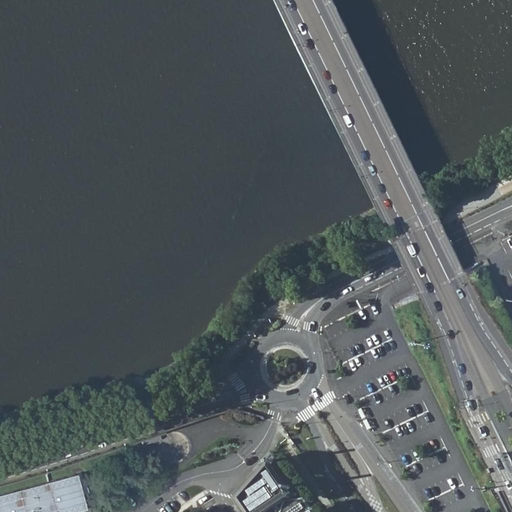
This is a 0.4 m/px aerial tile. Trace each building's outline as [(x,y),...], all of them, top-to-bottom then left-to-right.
[(364,409),(360,411),(365,420),(369,418),(364,409)] [(370,419),(366,421),(370,430),(374,428),(370,419)] [(511,470),(503,453),(500,455),(511,478),(511,470)] [(266,511),(299,491),(276,456),(240,497),(250,511),(266,511)] [(74,475),(0,493),(0,511),(73,511),(83,510),(74,475)] [(287,499),(281,511),(314,511),(305,498),(287,499)]
